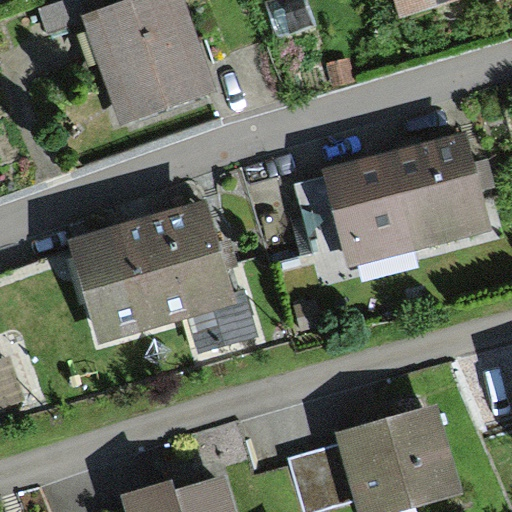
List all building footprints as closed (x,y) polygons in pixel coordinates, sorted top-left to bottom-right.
[(390,0),(394,13),(441,0),(390,0)] [(158,1),(81,28),(117,128),(194,101),(158,1)] [(454,149),(316,186),(337,266),(476,228),(454,149)] [(221,307),(194,218),(73,254),(99,343),(221,307)] [(419,419),(280,464),(295,511),(316,511),(358,499),(362,511),(411,511),(446,501),(419,419)] [(212,511),(202,477),(125,500),(129,511),(212,511)]
